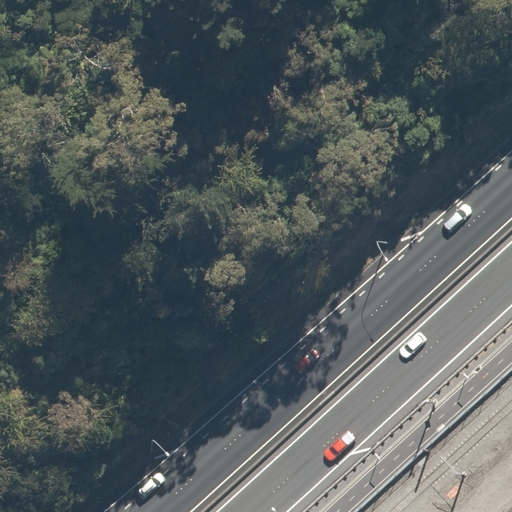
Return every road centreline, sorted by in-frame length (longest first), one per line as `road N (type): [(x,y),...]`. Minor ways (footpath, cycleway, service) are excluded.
road 1 (trunk): [(141,511),(511,176)]
road 2 (trunk): [(511,271),(248,511)]
